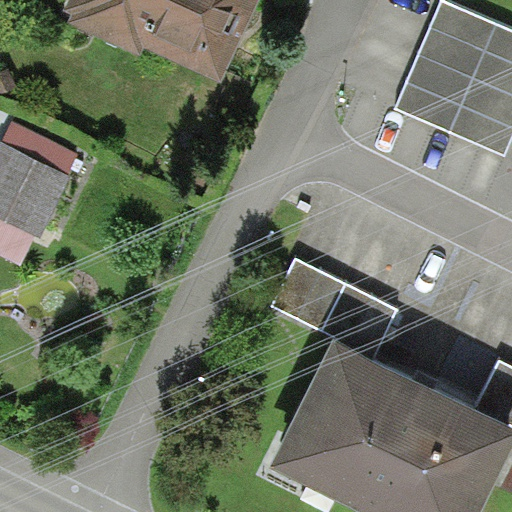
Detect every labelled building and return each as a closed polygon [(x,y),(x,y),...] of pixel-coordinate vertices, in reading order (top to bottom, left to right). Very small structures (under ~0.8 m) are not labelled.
[(63,0),(62,3),(73,8),(70,14),(140,47),(145,38),(221,74),(255,0),(63,0)] [(511,134),(511,20),(463,0),(440,0),(398,101),(507,147),(511,134)] [(78,145),(14,113),(3,134),(1,133),(0,135),(0,248),(20,259),(36,226),(40,228),(71,167),(68,166),(78,145)] [(382,335),(399,301),(298,251),(273,301),(327,328),(335,312),(382,335)] [(382,335),(335,312),(327,328),(272,440),(418,511),(467,511),(511,422),(511,398),(485,385),(432,359),(382,335)] [(511,358),(501,353),(485,385),(511,398),(511,358)]
